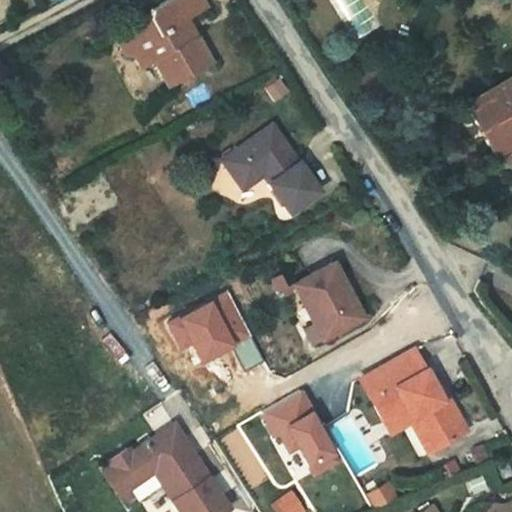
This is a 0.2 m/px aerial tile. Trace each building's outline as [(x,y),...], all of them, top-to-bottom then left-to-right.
[(152,22),(121,39),(130,55),(140,58),(149,51),(155,64),(160,62),(175,90),(213,67),(197,39),(192,42),(184,28),(190,24),(211,13),(204,0),(179,0),(154,14),(152,22)] [(370,0),(372,0),(384,0),(392,13),(412,0),(370,0)] [(373,0),(384,17),(392,13),(384,0),(373,0)] [(192,42),(197,39),(190,24),(184,28),(192,42)] [(149,51),(140,58),(147,68),(155,64),(149,51)] [(280,80),(268,88),(276,100),(289,92),(280,80)] [(488,144),(496,159),(511,149),(511,85),(469,109),(488,144)] [(277,130),(228,162),(248,194),(265,184),(262,179),(266,175),(283,203),(311,183),(277,130)] [(336,266),(297,286),(308,305),(314,302),(333,337),(364,319),(336,266)] [(183,316),(168,324),(181,350),(195,343),(204,362),(236,346),(234,342),(248,335),(228,293),(211,302),(213,305),(185,320),(183,316)] [(314,302),(308,305),(327,340),(333,337),(314,302)] [(417,348),(367,372),(380,399),(372,402),(382,419),(407,408),(419,413),(437,446),(466,432),(446,396),(442,399),(417,348)] [(380,399),(367,372),(359,376),(372,402),(380,399)] [(338,457),(303,392),(264,413),(276,435),(279,433),(290,452),(299,447),(312,471),(338,457)] [(407,408),(382,419),(387,429),(410,418),(427,451),(437,446),(419,413),(407,408)] [(181,511),(224,511),(230,508),(192,446),(190,447),(186,441),(189,440),(178,423),(134,450),(131,446),(111,458),(114,462),(128,486),(160,467),(167,480),(164,482),(181,511)] [(128,486),(114,462),(105,468),(127,505),(164,482),(167,480),(160,467),(128,486)] [(485,499),(494,495),(489,482),(479,486),(485,499)] [(297,511),(289,498),(276,505),(280,511),(297,511)]
